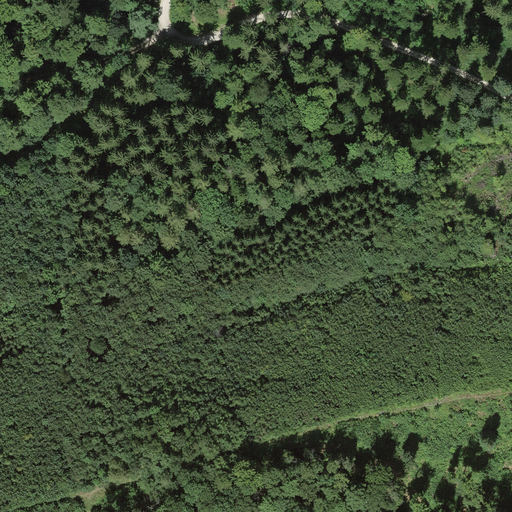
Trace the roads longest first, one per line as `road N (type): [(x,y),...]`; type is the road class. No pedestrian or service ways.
road 1 (track): [(511,141),(442,150),(0,318)]
road 2 (track): [(87,494),(243,443),(466,390)]
road 3 (track): [(164,31),(209,42),(260,17),(298,12),(365,31),(511,100)]
road 4 (track): [(511,266),(415,269),(211,320)]
road 5 (track): [(164,31),(109,90),(0,166)]
road 6 (track): [(149,46),(0,85)]
